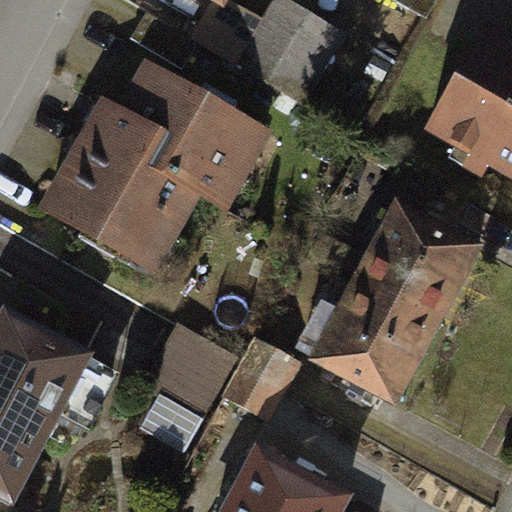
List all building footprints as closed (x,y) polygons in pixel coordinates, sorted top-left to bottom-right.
[(442,0),(392,0),(431,21),(442,0)] [(341,35),(285,1),(244,67),(300,101),(341,35)] [(201,47),(151,14),(134,39),(185,72),(201,47)] [(511,40),(490,30),(436,132),(485,157),(479,168),(486,171),(491,162),(511,173),(511,40)] [(201,98),(156,70),(127,117),(112,108),(48,212),(88,236),(96,224),(128,243),(119,257),(161,283),(185,243),(160,227),(168,213),(183,223),(201,195),(212,202),(234,166),(245,173),(269,134),(237,114),(243,105),(209,84),(201,98)] [(401,208),(364,279),(442,320),(480,249),(401,208)] [(364,279),(318,363),(398,405),(442,320),(364,279)] [(115,373),(9,316),(0,333),(0,496),(18,506),(44,459),(35,455),(60,410),(87,425),(115,373)] [(237,358),(187,331),(154,391),(169,400),(202,419),(237,358)] [(302,366),(257,342),(243,368),(288,392),(302,366)] [(288,392),(243,368),(227,398),(272,422),(288,392)] [(202,419),(169,400),(151,433),(184,452),(202,419)] [(264,455),(233,511),(340,511),(348,499),(264,455)]
